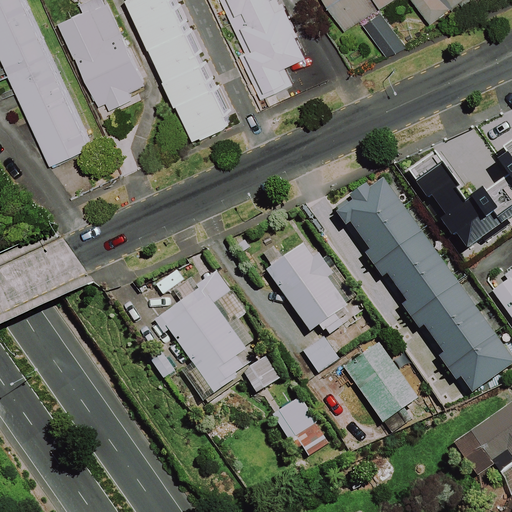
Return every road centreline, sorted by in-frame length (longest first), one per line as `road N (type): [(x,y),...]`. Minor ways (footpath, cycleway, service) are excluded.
road 1 (tertiary): [(0,287),(511,52)]
road 2 (primary): [(0,279),(156,511)]
road 3 (primary): [(88,511),(0,386)]
